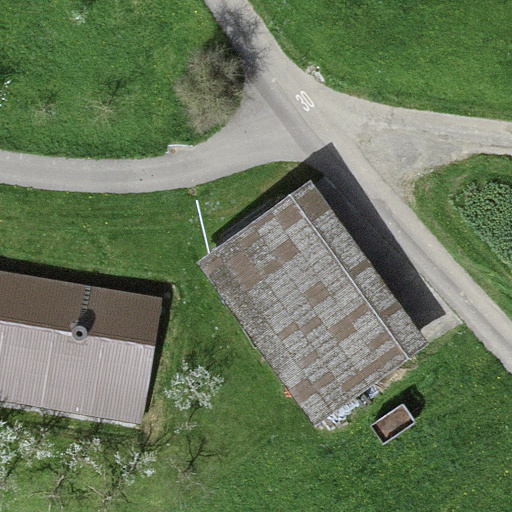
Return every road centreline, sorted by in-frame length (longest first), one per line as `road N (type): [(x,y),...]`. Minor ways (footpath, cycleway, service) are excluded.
road 1 (track): [(511,345),(301,111)]
road 2 (track): [(301,111),(511,136)]
road 3 (track): [(301,111),(227,0)]
